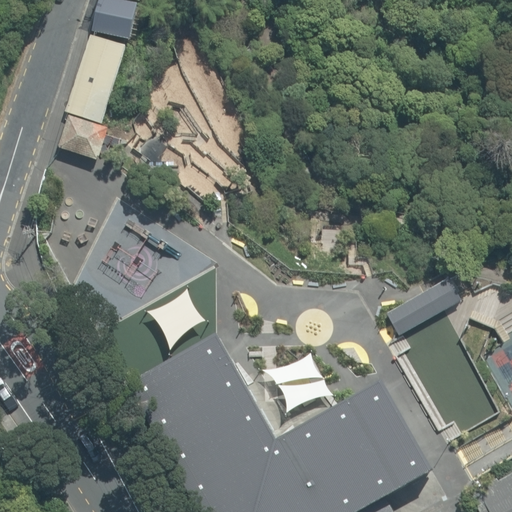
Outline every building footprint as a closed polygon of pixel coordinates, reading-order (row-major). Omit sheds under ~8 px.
[(135,6),(98,1),(94,31),(131,37),(135,6)] [(123,46),(88,36),(66,114),(101,124),(123,46)] [(201,50),(180,61),(230,157),(251,146),(201,50)] [(104,130),(68,119),(59,149),(95,160),(104,130)] [(85,280),(132,291),(138,268),(150,270),(151,262),(166,266),(172,241),(98,224),(85,280)] [(461,300),(447,276),(382,314),(395,337),(461,300)] [(359,511),(386,497),(432,471),(381,383),(277,442),(216,335),(126,386),(197,511),(359,511)] [(511,511),(511,473),(469,497),(477,511),(511,511)] [(394,511),(386,497),(359,511),(394,511)]
